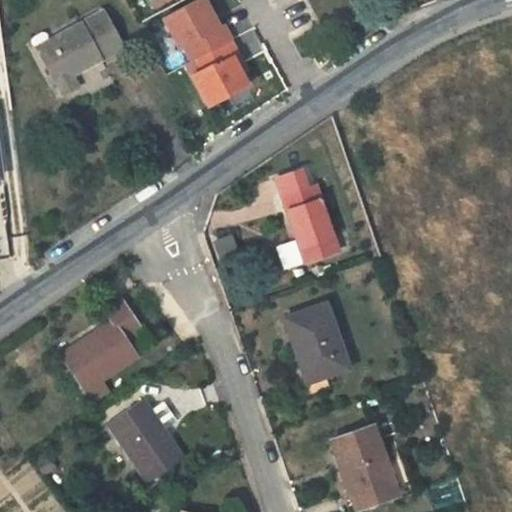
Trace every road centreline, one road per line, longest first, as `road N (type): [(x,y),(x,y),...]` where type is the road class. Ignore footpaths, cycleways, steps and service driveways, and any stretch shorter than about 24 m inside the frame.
road 1 (residential): [(154,216),(314,106),(503,0)]
road 2 (residential): [(270,511),(218,339),(154,216)]
road 3 (residential): [(0,323),(154,216)]
